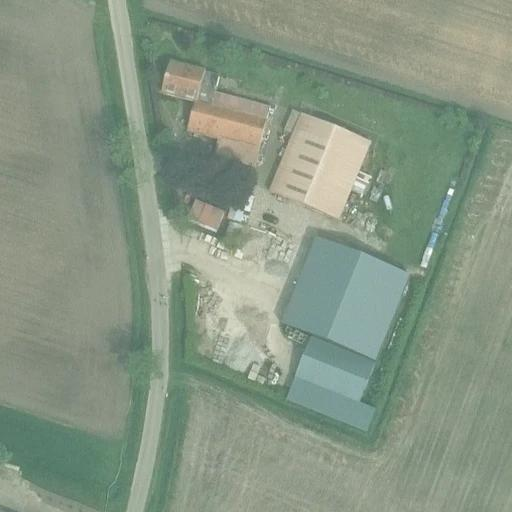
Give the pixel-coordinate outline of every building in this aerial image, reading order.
[(188,133),(217,141),(212,158),(253,170),(258,152),(257,152),(269,112),(214,95),(219,79),(172,65),(164,95),(196,104),(188,133)] [(301,116),(270,194),(336,222),(368,144),(301,116)] [(243,221),(249,198),(238,195),(232,218),(243,221)] [(185,230),(181,244),(215,252),(219,238),(185,230)] [(317,240),(282,327),(376,365),(411,278),(317,240)] [(375,365),(312,340),(298,377),(361,402),(375,365)] [(361,402),(298,377),(290,397),(369,428),(377,408),(361,402)] [(269,404),(272,395),(237,382),(234,391),(269,404)] [(39,471),(28,500),(58,511),(113,511),(116,506),(85,493),(87,491),(39,471)]
